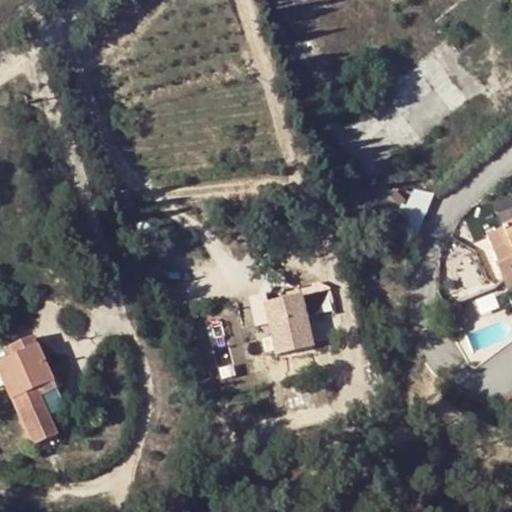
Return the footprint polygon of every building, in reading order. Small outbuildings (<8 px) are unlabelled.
[(511,263),(511,227),(505,230),(507,233),(487,241),(500,269),(511,263)] [(502,291),(465,299),(469,318),(506,310),(502,291)] [(278,359),(314,353),(303,293),(255,301),(258,328),(273,326),(278,359)] [(10,354),(14,364),(40,352),(36,342),(10,354)] [(14,364),(0,370),(0,371),(15,405),(37,450),(53,442),(64,437),(53,413),(44,392),(57,386),(42,351),(40,352),(14,364)]
